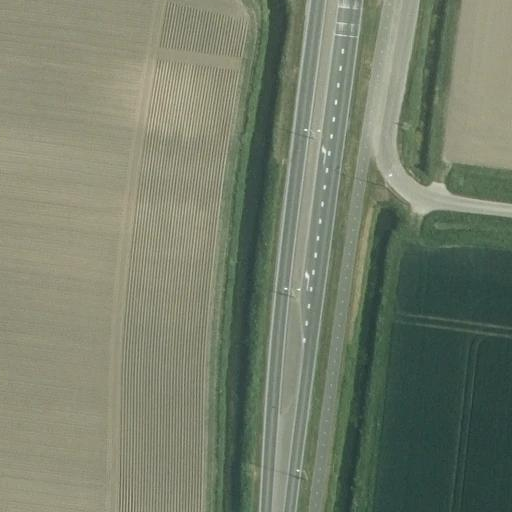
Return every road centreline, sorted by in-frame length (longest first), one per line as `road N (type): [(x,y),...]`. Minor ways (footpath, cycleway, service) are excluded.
road 1 (secondary): [(289,511),(355,0)]
road 2 (secondary): [(317,0),(283,275),(265,511)]
road 3 (unclassified): [(511,212),(425,200),(387,166),(410,0)]
